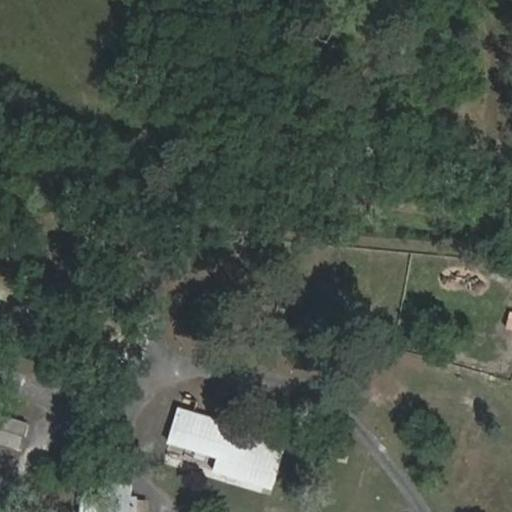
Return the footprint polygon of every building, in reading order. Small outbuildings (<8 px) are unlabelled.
[(313,294),(309,308),(333,315),(337,302),(313,294)] [(0,445),(22,447),(24,420),(0,418),(0,445)] [(168,452),(282,459),(284,426),(170,419),(168,452)] [(275,485),(276,461),(212,456),(210,480),(275,485)] [(103,511),(142,511),(144,497),(106,492),(103,511)]
